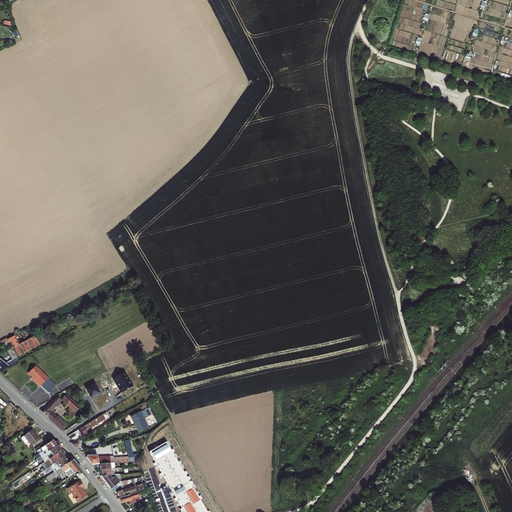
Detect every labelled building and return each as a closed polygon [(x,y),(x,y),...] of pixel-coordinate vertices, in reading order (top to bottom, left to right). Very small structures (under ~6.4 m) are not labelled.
[(11,348),(25,341),(28,339),(23,331),(7,339),(7,338),(0,341),(0,345),(2,345),(3,347),(9,344),(11,348)] [(48,340),(43,331),(33,337),(28,339),(25,341),(30,349),(48,340)] [(17,357),(30,349),(25,341),(11,348),(7,351),(12,360),(6,363),(1,359),(0,360),(0,359),(0,370),(19,360),(17,357)] [(86,387),(98,378),(84,357),(71,366),(86,387)] [(35,366),(28,373),(30,375),(33,378),(32,379),(39,386),(40,385),(48,378),(35,366)] [(132,386),(124,372),(113,378),(115,383),(116,382),(119,387),(118,387),(121,393),(132,386)] [(48,378),(40,385),(48,393),(50,392),(56,386),(48,378)] [(91,386),(86,389),(91,398),(98,394),(100,393),(95,384),(91,386)] [(68,414),(72,417),(79,407),(70,399),(73,396),(69,391),(61,399),(70,407),(67,410),(69,412),(68,414)] [(50,411),(54,407),(60,400),(56,396),(41,412),(45,415),(48,419),(53,414),(50,411)] [(140,412),(130,417),(134,424),(138,432),(148,427),(144,419),(151,415),(148,408),(140,412)] [(52,422),(59,428),(64,423),(57,416),(52,422)] [(101,416),(78,430),(80,433),(82,436),(89,432),(88,430),(104,420),(101,416)] [(24,436),(28,442),(30,444),(38,439),(35,434),(32,430),(24,436)] [(52,440),(40,448),(42,451),(34,457),(36,459),(57,446),(55,443),(52,440)] [(206,511),(166,442),(149,452),(183,511),(206,511)] [(42,460),(44,463),(61,451),(59,448),(57,446),(36,459),(38,462),(42,460)] [(44,463),(48,468),(65,457),(63,454),(61,451),(44,463)] [(92,465),(99,464),(110,464),(110,463),(114,463),(139,461),(139,460),(138,453),(133,455),(132,451),(128,452),(129,457),(113,458),(113,456),(110,456),(110,458),(107,458),(107,456),(98,457),(97,456),(87,455),(86,457),(89,461),(92,465)] [(65,457),(48,468),(44,471),(46,474),(52,470),(54,472),(69,462),(67,459),(65,457)] [(77,465),(73,460),(69,462),(54,472),(46,477),(48,482),(57,476),(66,471),(70,476),(81,470),(77,465)] [(113,474),(100,476),(103,479),(105,483),(114,476),(113,474)] [(119,482),(114,476),(105,483),(110,489),(119,482)] [(119,482),(110,489),(112,491),(112,492),(116,491),(119,489),(118,488),(123,485),(127,484),(126,480),(121,481),(119,482)] [(84,487),(80,481),(66,489),(70,494),(71,493),(77,502),(87,496),(86,493),(84,491),(82,491),(81,489),(84,487)] [(120,491),(117,492),(119,498),(136,492),(136,493),(138,492),(138,491),(147,488),(145,483),(136,486),(136,485),(120,491)] [(117,499),(121,504),(125,502),(130,501),(131,504),(141,501),(138,492),(136,493),(117,499)]
